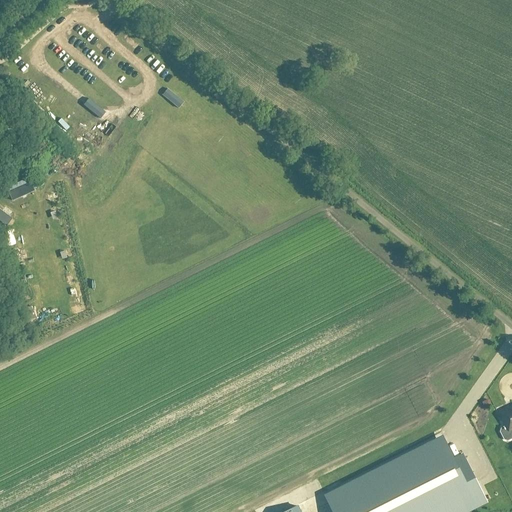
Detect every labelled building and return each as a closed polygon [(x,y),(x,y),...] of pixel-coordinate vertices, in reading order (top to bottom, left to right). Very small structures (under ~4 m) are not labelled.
[(90,96),(95,90),(87,85),(83,91),(90,96)] [(31,179),(9,188),(12,196),(35,187),(31,179)] [(34,187),(27,190),(32,198),(38,195),(34,187)] [(15,213),(8,215),(11,222),(18,220),(15,213)] [(11,248),(19,246),(13,229),(5,232),(11,248)] [(511,409),(509,411),(508,408),(499,412),(508,430),(511,431),(511,430),(511,409)] [(478,487),(479,487),(471,471),(470,471),(463,456),(454,461),(445,442),(328,501),(333,511),(466,511),(486,502),(478,487)]
